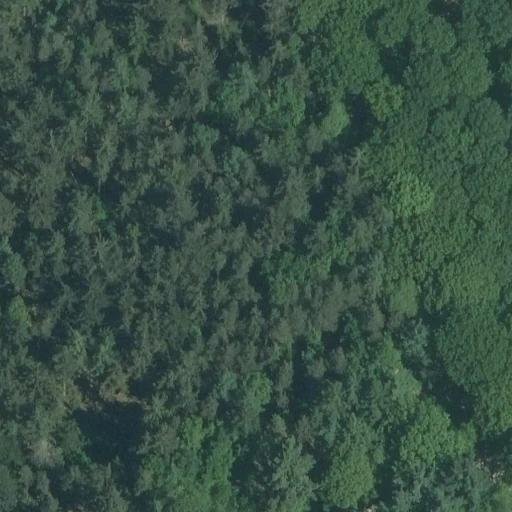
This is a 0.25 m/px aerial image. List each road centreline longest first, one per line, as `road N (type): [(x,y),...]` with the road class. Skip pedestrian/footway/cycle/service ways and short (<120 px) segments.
road 1 (track): [(496,464),(290,0)]
road 2 (track): [(496,464),(379,511)]
